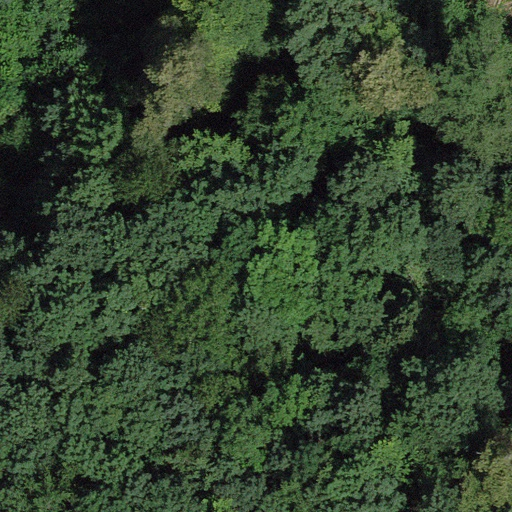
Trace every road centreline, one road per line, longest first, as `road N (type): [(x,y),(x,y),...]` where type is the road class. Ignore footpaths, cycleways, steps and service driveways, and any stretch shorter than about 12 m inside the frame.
road 1 (track): [(0,212),(52,188),(377,151)]
road 2 (track): [(511,167),(202,130)]
